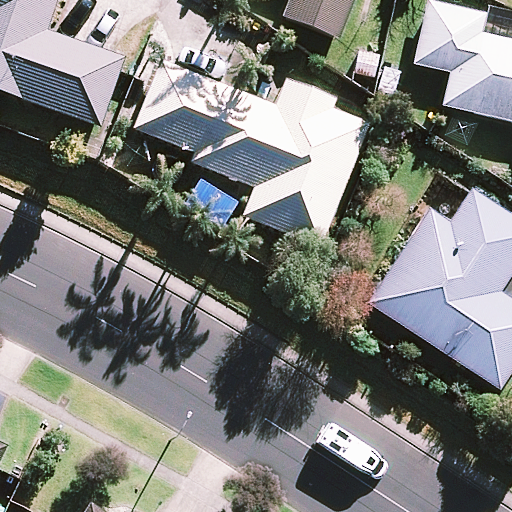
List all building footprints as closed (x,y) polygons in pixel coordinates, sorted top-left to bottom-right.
[(0,0),(0,99),(96,133),(120,63),(43,36),(55,0),(0,0)] [(335,44),(351,0),(286,0),(278,22),(335,44)] [(511,47),(477,39),(481,19),(423,6),(408,71),(444,79),(436,112),(511,129),(511,47)] [(271,111),(156,66),(128,135),(188,159),(185,167),(249,193),(238,221),(315,252),(364,128),(328,113),(331,105),(281,85),(271,111)] [(362,308),(494,396),(511,369),(511,306),(495,295),(511,270),(511,225),(467,195),(444,228),(425,215),(362,308)]
